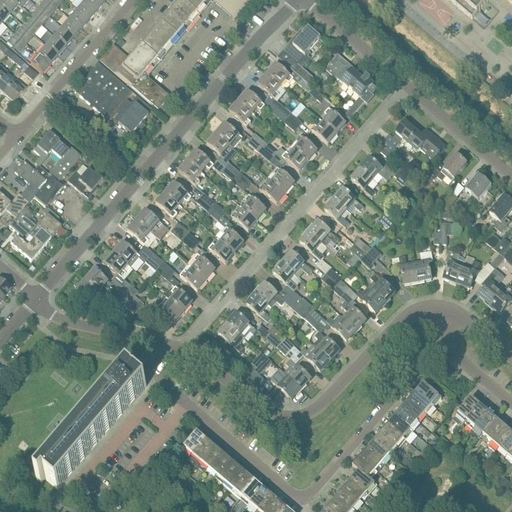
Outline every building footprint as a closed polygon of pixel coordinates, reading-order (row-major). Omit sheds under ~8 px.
[(17,6),(9,0),(1,0),(0,1),(0,7),(9,15),(17,6)] [(9,0),(17,6),(21,10),(29,1),(28,0),(9,0)] [(44,0),(39,7),(44,11),(50,3),(46,0),(44,0)] [(61,0),(56,0),(53,5),(57,9),(64,1),(61,0)] [(102,0),(86,0),(85,1),(97,12),(105,2),(102,0)] [(100,61),(99,61),(123,82),(157,111),(166,101),(160,95),(146,83),(144,85),(140,81),(143,77),(160,57),(208,0),(217,0),(231,12),(233,9),(240,15),(249,5),(252,0),(178,0),(160,22),(128,59),(113,47),(113,46),(100,61)] [(511,0),(449,0),(472,20),(489,0),(506,0),(511,4),(511,0)] [(85,1),(78,10),(89,21),(97,12),(85,1)] [(51,17),(57,9),(53,5),(46,13),(51,17)] [(9,15),(0,7),(0,23),(1,24),(9,15)] [(37,10),(30,17),(35,21),(41,14),(37,10)] [(70,20),(82,30),(89,21),(78,10),(70,20)] [(43,16),(37,23),(42,27),(48,20),(43,16)] [(24,25),(28,29),(35,21),(30,17),(24,25)] [(70,20),(62,29),(74,39),(82,30),(70,20)] [(42,27),(37,23),(30,31),(35,35),(42,27)] [(304,26),(282,52),(289,59),(284,65),(292,71),(302,80),(310,87),(316,80),(312,78),(302,69),(309,60),(305,57),(309,52),(320,39),(308,28),(307,29),(304,26)] [(21,28),(15,36),(19,39),(26,32),(21,28)] [(54,38),(66,48),(74,39),(62,29),(54,38)] [(28,34),(21,41),(26,45),(32,38),(28,34)] [(8,43),(12,47),(19,39),(15,36),(8,43)] [(54,38),(46,47),(58,57),(66,48),(54,38)] [(26,45),(21,41),(15,49),(19,53),(26,45)] [(0,51),(6,57),(10,52),(1,44),(0,45),(0,51)] [(46,47),(38,56),(50,66),(58,57),(46,47)] [(337,55),(324,70),(335,79),(348,64),(337,55)] [(10,60),(15,64),(19,60),(14,56),(10,60)] [(30,65),(42,76),(50,66),(38,56),(30,65)] [(20,68),(24,64),(19,60),(15,64),(20,68)] [(74,91),(73,92),(91,107),(99,114),(123,85),(97,64),(93,69),(74,91)] [(0,82),(8,73),(0,65),(0,82)] [(267,76),(281,88),(286,82),(289,85),(293,80),(276,65),(267,76)] [(23,73),(32,82),(38,75),(28,67),(23,73)] [(354,69),(342,84),(361,100),(365,103),(367,105),(374,97),(372,95),(377,89),(369,82),(370,81),(366,78),(366,79),(354,69)] [(8,73),(0,82),(0,93),(3,96),(16,82),(7,74),(8,73)] [(276,93),(281,88),(267,76),(258,86),(270,97),(275,101),(279,96),(276,93)] [(20,78),(16,82),(3,96),(13,104),(15,101),(22,94),(16,89),(23,81),(20,78)] [(302,80),(298,85),(309,95),(313,89),(310,87),(302,80)] [(148,116),(152,111),(132,94),(123,85),(99,114),(124,136),(127,133),(130,136),(137,129),(140,132),(145,127),(141,124),(148,116)] [(324,99),(313,89),(309,95),(320,104),(324,99)] [(238,103),(252,115),(257,109),(261,112),(265,107),(263,106),(248,92),(238,103)] [(263,106),(265,107),(284,124),(288,119),(277,110),(267,101),(263,106)] [(247,120),(252,115),(238,103),(229,113),(247,128),(251,123),(247,120)] [(280,105),(277,110),(288,119),(291,115),(280,105)] [(350,121),(357,111),(353,108),(346,117),(350,121)] [(63,110),(54,120),(60,125),(69,115),(63,110)] [(328,118),(323,123),(337,135),(346,125),(329,110),(324,115),(328,118)] [(291,115),(288,119),(299,129),(303,124),(291,115)] [(295,133),(299,129),(288,119),(284,124),(295,133)] [(328,146),(337,135),(323,123),(318,129),(315,126),(310,131),(328,146)] [(384,149),(380,154),(386,159),(387,158),(395,149),(402,140),(407,145),(405,148),(409,151),(412,149),(422,137),(406,124),(393,139),(389,136),(381,146),(384,149)] [(225,125),(216,135),(233,150),(242,139),(225,125)] [(427,131),(422,137),(412,149),(417,153),(420,150),(433,161),(445,147),(427,131)] [(49,134),(33,151),(40,157),(43,154),(47,157),(51,152),(61,161),(48,175),(39,167),(38,166),(38,167),(34,171),(47,183),(51,178),(58,184),(61,181),(81,157),(71,149),(68,152),(59,144),(59,143),(49,134)] [(216,135),(207,146),(221,158),(227,163),(228,163),(237,153),(233,150),(216,135)] [(255,135),(251,140),(262,149),(266,144),(255,135)] [(291,147),(291,148),(308,163),(317,152),(300,137),(296,142),(299,145),(295,150),(291,147)] [(258,153),(262,149),(251,140),(247,144),(258,153)] [(266,144),(262,149),(273,158),(283,166),(286,162),(299,173),(308,163),(291,148),(290,148),(286,153),(281,149),(277,154),(266,144)] [(262,149),(258,153),(269,163),(273,158),(262,149)] [(196,152),(187,162),(201,174),(206,169),(210,171),(213,168),(215,170),(216,168),(214,166),(196,152)] [(456,156),(437,178),(442,183),(446,178),(451,183),(466,165),(456,156)] [(369,159),(360,170),(373,181),(378,175),(387,182),(394,174),(383,164),(379,168),(369,159)] [(196,180),(201,174),(187,162),(178,173),(196,188),(200,183),(196,180)] [(47,183),(34,171),(24,163),(15,173),(38,193),(47,183)] [(230,165),(226,170),(237,179),(241,174),(230,165)] [(407,173),(405,174),(412,181),(420,173),(413,167),(412,168),(412,167),(407,173)] [(277,177),(272,183),(286,195),(295,184),(278,169),(273,174),(277,177)] [(81,195),(82,194),(86,189),(91,193),(102,180),(94,174),(93,175),(88,170),(81,178),(75,173),(67,182),(81,195)] [(226,170),(222,174),(233,183),(237,179),(226,170)] [(368,187),(373,181),(360,170),(351,180),(372,199),(376,194),(368,187)] [(394,178),(404,186),(410,180),(400,171),(394,178)] [(252,184),(241,174),(237,179),(248,188),(252,184)] [(428,176),(419,187),(424,192),(434,181),(428,176)] [(474,180),(465,191),(479,202),(492,187),(478,176),(480,177),(476,182),(474,180)] [(63,188),(58,184),(51,178),(47,183),(38,193),(34,198),(45,208),(63,188)] [(248,188),(237,179),(233,183),(244,193),(248,188)] [(419,187),(410,180),(406,185),(420,198),(425,193),(424,192),(419,187)] [(277,206),(286,195),(272,183),(267,189),(264,186),(259,191),(277,206)] [(174,184),(165,195),(179,207),(184,201),(187,204),(191,199),(174,184)] [(342,190),(333,201),(346,212),(351,216),(356,210),(360,213),(364,209),(355,201),(342,190)] [(446,200),(441,206),(448,211),(453,206),(458,199),(457,198),(452,193),(446,200)] [(204,194),(200,199),(211,208),(215,204),(204,194)] [(6,210),(16,219),(20,214),(25,209),(29,204),(18,195),(10,204),(0,195),(0,217),(6,210)] [(179,207),(165,195),(156,205),(173,220),(177,215),(174,212),(179,207)] [(248,204),(243,210),(257,222),(266,211),(249,197),(245,202),(248,204)] [(493,227),(501,234),(507,227),(502,223),(511,211),(511,204),(504,197),(489,214),(498,221),(493,227)] [(207,213),(211,208),(200,199),(196,203),(207,213)] [(341,218),(346,212),(333,201),(324,212),(345,230),(349,225),(341,218)] [(226,213),(215,204),(211,208),(222,218),(226,213)] [(234,228),(222,218),(211,208),(207,213),(218,222),(227,229),(230,232),(234,228)] [(25,209),(20,214),(29,222),(34,216),(25,209)] [(37,228),(51,240),(61,228),(56,224),(59,219),(47,209),(43,214),(47,217),(37,228)] [(257,222),(243,210),(238,216),(235,213),(231,218),(248,233),(257,222)] [(145,211),(136,222),(150,234),(154,237),(159,241),(168,231),(145,211)] [(383,216),(394,226),(399,222),(387,212),(383,216)] [(16,219),(9,227),(20,237),(24,240),(28,236),(33,241),(27,248),(22,244),(23,243),(22,243),(21,242),(20,242),(17,240),(16,239),(10,246),(31,263),(51,240),(37,228),(29,222),(20,214),(16,219)] [(394,226),(383,216),(379,221),(390,231),(394,226)] [(136,222),(127,232),(144,247),(141,251),(160,268),(164,263),(145,247),(149,242),(154,237),(150,234),(136,222)] [(318,223),(314,227),(312,226),(307,232),(321,244),(326,248),(331,242),(335,245),(339,241),(318,223)] [(175,229),(186,238),(190,234),(178,224),(175,229)] [(441,234),(440,246),(447,247),(447,237),(447,235),(452,235),(453,225),(448,225),(442,224),(441,229),(441,234)] [(182,243),(186,238),(175,229),(171,233),(182,243)] [(221,232),(216,238),(221,242),(221,243),(235,254),(244,244),(230,232),(227,229),(222,234),(221,232)] [(0,238),(0,246),(10,235),(6,231),(0,238)] [(316,250),(321,244),(307,232),(306,232),(308,234),(299,244),(321,262),(324,258),(316,250)] [(201,243),(190,234),(186,238),(197,248),(201,243)] [(494,251),(501,243),(492,235),(485,243),(494,251)] [(197,248),(186,238),(182,243),(198,256),(194,261),(197,264),(192,270),(206,282),(215,271),(203,260),(206,256),(197,248)] [(354,246),(366,256),(371,250),(359,240),(354,246)] [(494,251),(499,255),(501,257),(507,250),(510,245),(504,240),(501,243),(494,251)] [(226,265),(235,254),(221,243),(216,248),(213,245),(208,250),(226,265)] [(123,244),(114,254),(128,266),(131,269),(136,264),(136,263),(140,259),(156,272),(160,268),(141,251),(137,256),(123,244)] [(364,257),(366,256),(354,246),(349,251),(361,261),(364,257)] [(366,256),(364,257),(373,265),(381,256),(373,248),(371,250),(366,256)] [(511,254),(507,250),(501,257),(504,259),(507,262),(511,255),(511,254)] [(414,267),(418,284),(431,281),(428,265),(433,264),(431,253),(420,255),(422,265),(414,267)] [(443,280),(457,286),(465,264),(458,261),(460,257),(449,253),(445,263),(449,265),(443,280)] [(128,266),(114,254),(105,265),(122,280),(126,275),(123,272),(128,266)] [(282,264),(295,275),(300,269),(308,276),(312,272),(291,254),(282,264)] [(490,266),(494,270),(504,259),(501,257),(499,255),(490,266)] [(373,265),(364,257),(361,261),(360,262),(370,272),(375,267),(373,265)] [(404,286),(418,284),(414,267),(407,268),(405,258),(399,259),(404,286)] [(472,266),(465,264),(457,286),(470,291),(480,265),(474,262),(472,266)] [(175,273),(164,263),(160,268),(171,277),(175,273)] [(290,281),(295,275),(282,264),(273,275),(294,293),(298,289),(290,281)] [(184,272),(180,277),(197,292),(206,282),(192,270),(189,267),(187,267),(184,271),(184,272)] [(160,268),(156,272),(167,282),(171,277),(160,268)] [(331,270),(326,275),(337,285),(341,282),(343,280),(331,270)] [(479,297),(490,306),(501,294),(495,289),(502,280),(498,277),(500,275),(499,274),(495,270),(483,284),(488,288),(479,297)] [(94,271),(85,281),(99,293),(104,287),(108,290),(112,285),(94,271)] [(332,290),(336,286),(337,285),(326,275),(321,281),(332,290)] [(373,283),(368,289),(385,305),(395,294),(374,275),(370,280),(373,283)] [(0,296),(4,300),(11,291),(0,281),(0,296)] [(99,293),(85,281),(76,292),(94,307),(98,302),(94,299),(99,293)] [(341,282),(337,285),(336,286),(345,294),(349,290),(341,282)] [(134,298),(135,297),(138,293),(127,284),(123,288),(134,298)] [(264,285),(255,295),(268,306),(272,310),(277,303),(282,307),(286,303),(264,285)] [(511,288),(508,285),(501,294),(490,306),(500,316),(511,302),(511,288)] [(341,299),(345,294),(336,286),(332,290),(332,291),(341,299)] [(124,296),(118,302),(125,308),(130,302),(131,302),(134,298),(123,288),(120,293),(124,296)] [(167,299),(166,299),(170,302),(184,314),(193,303),(176,288),(175,289),(171,293),(167,299)] [(375,315),(385,305),(368,289),(363,294),(360,291),(355,296),(375,315)] [(263,312),(268,306),(255,295),(246,306),(267,324),(271,320),(263,312)] [(130,302),(125,308),(130,312),(139,301),(135,297),(134,298),(131,302),(130,302)] [(160,307),(157,310),(160,312),(175,325),(184,314),(170,302),(166,299),(162,305),(160,307)] [(303,299),(298,305),(309,315),(313,311),(315,309),(303,299)] [(139,301),(130,312),(134,316),(144,305),(139,301)] [(349,315),(344,321),(356,332),(366,322),(345,303),(341,308),(349,315)] [(304,320),(309,315),(298,305),(293,310),(304,320)] [(309,315),(317,323),(322,319),(313,311),(309,315)] [(236,314),(227,325),(244,340),(250,334),(253,337),(257,332),(236,314)] [(313,328),(317,323),(309,315),(304,320),(313,328)] [(346,342),(356,332),(344,321),(339,316),(334,321),(331,318),(326,323),(346,342)] [(239,346),(244,340),(227,325),(218,335),(239,354),(243,349),(239,346)] [(281,344),(285,340),(286,339),(272,327),(267,332),(269,334),(281,344)] [(313,347),(317,351),(330,363),(339,353),(319,333),(315,338),(318,341),(313,347)] [(276,350),(277,349),(281,344),(269,334),(264,340),(276,350)] [(285,340),(281,344),(290,353),(294,348),(285,340)] [(285,357),(290,353),(281,344),(277,349),(285,357)] [(320,373),(330,363),(317,351),(313,347),(308,352),(304,349),(300,354),(320,373)] [(251,365),(257,370),(263,363),(267,359),(261,354),(251,365)] [(263,363),(257,370),(255,372),(259,376),(271,365),(267,361),(264,364),(263,363)] [(284,374),(288,379),(301,390),(310,380),(295,366),(290,361),(286,366),(289,369),(284,374)] [(146,387),(128,371),(36,479),(41,483),(45,478),(47,480),(46,480),(58,490),(146,387)] [(275,377),(271,381),(291,401),(301,390),(288,379),(284,374),(280,371),(275,377)] [(424,385),(416,394),(432,407),(434,409),(441,400),(442,400),(439,397),(438,398),(424,385)] [(432,407),(416,394),(409,402),(425,415),(427,417),(434,409),(432,407)] [(465,424),(467,422),(480,407),(471,400),(456,417),(465,424)] [(418,423),(425,415),(409,402),(402,410),(418,423)] [(488,414),(480,407),(467,422),(475,429),(488,414)] [(411,432),(418,423),(402,410),(395,418),(411,432)] [(488,414),(475,429),(483,436),(496,421),(488,414)] [(404,440),(411,432),(395,418),(388,427),(404,440)] [(504,428),(496,421),(483,436),(491,443),(504,428)] [(397,448),(404,440),(388,427),(381,435),(397,448)] [(491,443),(488,447),(496,454),(499,450),(511,435),(511,434),(504,428),(491,443)] [(205,441),(197,433),(184,448),(192,456),(205,441)] [(390,456),(397,448),(381,435),(374,443),(390,456)] [(511,452),(511,435),(499,450),(508,457),(511,452)] [(213,448),(205,441),(192,456),(201,463),(213,448)] [(383,464),(390,456),(374,443),(367,451),(383,464)] [(427,446),(420,454),(424,457),(431,449),(427,446)] [(201,463),(209,470),(222,455),(213,448),(201,463)] [(376,473),(383,464),(367,451),(360,459),(376,473)] [(230,462),(222,455),(209,470),(217,477),(230,462)] [(368,481),(369,481),(376,473),(360,459),(353,468),(359,473),(368,481)] [(217,477),(225,484),(238,469),(230,462),(217,477)] [(246,476),(238,469),(225,484),(234,491),(246,476)] [(367,494),(375,486),(369,481),(368,481),(359,473),(352,481),(367,494)] [(234,491),(242,498),(255,483),(246,476),(234,491)] [(500,484),(507,490),(511,484),(505,478),(500,484)] [(360,503),(367,494),(352,481),(345,489),(360,503)] [(263,490),(255,483),(242,498),(250,505),(263,490)] [(395,487),(388,496),(392,499),(399,491),(395,487)] [(353,511),(360,503),(345,489),(338,498),(353,511)] [(250,505),(258,511),(271,497),(263,490),(250,505)] [(272,511),(279,504),(271,497),(258,511),(272,511)] [(338,498),(331,506),(338,511),(352,511),(353,511),(338,498)]
